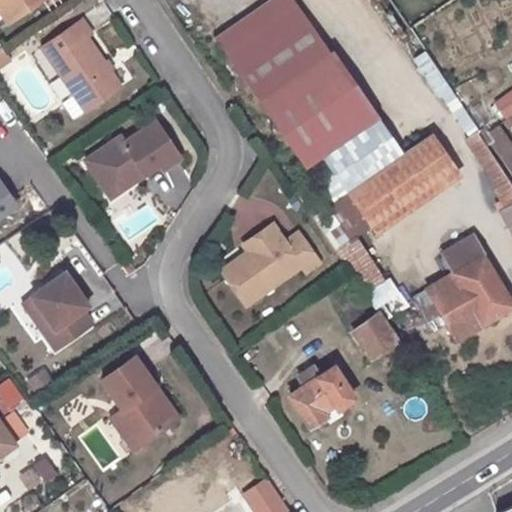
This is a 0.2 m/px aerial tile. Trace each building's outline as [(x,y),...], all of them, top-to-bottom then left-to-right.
[(0,0),(0,6),(10,21),(40,0),(0,0)] [(376,122),(288,0),(270,0),(223,34),(316,164),(326,156),(376,122)] [(82,19),(43,47),(77,95),(65,104),(76,120),(123,87),(87,36),(92,34),(82,19)] [(422,50),(411,58),(460,133),(471,126),(422,50)] [(511,87),(488,101),(498,120),(511,112),(511,87)] [(486,127),(479,133),(487,145),(495,140),(511,164),(511,141),(506,132),(511,127),(511,115),(500,124),(499,123),(488,130),(486,127)] [(376,122),(326,156),(336,171),(347,188),(398,153),(376,122)] [(136,175),(144,168),(149,175),(163,165),(166,169),(182,159),(157,123),(128,143),(123,137),(89,160),(103,182),(114,174),(126,190),(140,181),(136,175)] [(466,141),(474,154),(487,145),(479,133),(466,141)] [(433,135),(350,192),(368,218),(450,160),(433,135)] [(496,162),(487,145),(474,154),(484,170),(496,162)] [(316,164),(325,179),(336,171),(326,156),(316,164)] [(450,160),(368,218),(373,224),(455,168),(450,160)] [(484,170),(498,194),(510,186),(496,162),(484,170)] [(140,181),(149,175),(144,168),(136,175),(140,181)] [(333,210),(349,232),(353,238),(373,224),(368,218),(350,192),(347,188),(336,171),(325,179),(323,180),(337,200),(330,205),(333,210)] [(103,182),(115,197),(126,190),(114,174),(103,182)] [(0,184),(0,220),(17,209),(0,184)] [(498,194),(506,209),(511,206),(511,205),(511,188),(510,186),(498,194)] [(511,229),(511,207),(511,206),(506,209),(500,212),(510,230),(511,229)] [(317,220),(333,244),(349,232),(333,210),(317,220)] [(321,262),(300,232),(287,241),(274,223),(244,244),(249,251),(253,257),(226,276),(246,305),(302,265),(307,271),(321,262)] [(349,232),(333,244),(337,249),(353,238),(349,232)] [(454,271),(471,302),(443,318),(447,324),(455,340),(511,306),(511,301),(473,234),(443,252),(454,271)] [(249,251),(221,270),(226,276),(253,257),(249,251)] [(66,271),(32,295),(55,328),(45,334),(56,350),(93,324),(83,309),(89,305),(66,271)] [(425,287),(440,314),(443,318),(471,302),(454,271),(425,287)] [(32,295),(23,301),(45,334),(55,328),(32,295)] [(352,331),(371,358),(398,340),(374,304),(365,310),(370,319),(352,331)] [(426,322),(432,333),(447,324),(443,318),(440,314),(426,322)] [(104,379),(124,407),(119,411),(141,443),(173,422),(151,390),(158,385),(138,355),(104,379)] [(323,409),(335,401),(339,407),(354,397),(335,367),(321,376),(314,365),(298,376),(304,386),(292,395),(311,425),(326,415),(323,409)] [(28,391),(47,381),(40,370),(21,380),(28,391)] [(151,390),(173,422),(180,416),(158,385),(151,390)] [(323,409),(326,415),(329,420),(342,412),(339,407),(335,401),(323,409)] [(112,415),(135,447),(141,443),(119,411),(112,415)] [(0,454),(15,444),(0,421),(0,454)] [(38,484),(52,475),(41,456),(27,465),(38,484)] [(282,511),(293,511),(267,473),(241,489),(253,506),(270,495),(282,511)]
